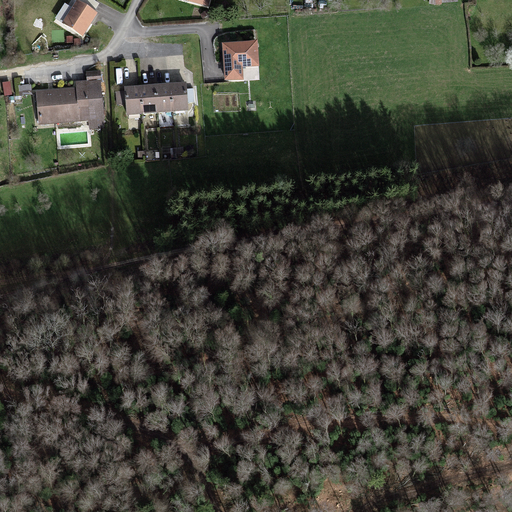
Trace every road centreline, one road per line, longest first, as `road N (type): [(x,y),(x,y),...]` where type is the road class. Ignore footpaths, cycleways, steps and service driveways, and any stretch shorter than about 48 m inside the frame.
road 1 (track): [(511,192),(161,249),(0,295)]
road 2 (residential): [(137,0),(112,56),(0,75)]
